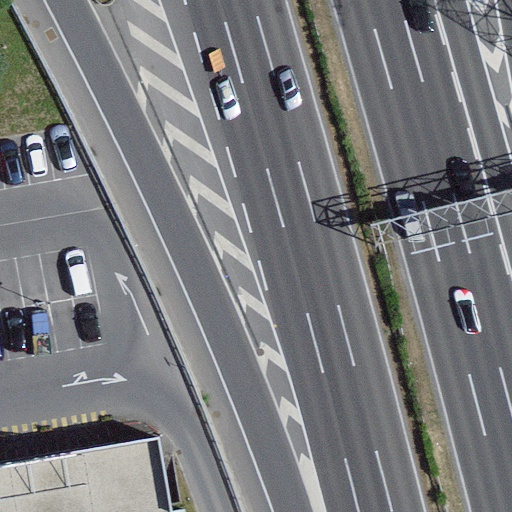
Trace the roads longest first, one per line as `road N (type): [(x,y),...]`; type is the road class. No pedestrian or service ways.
road 1 (motorway): [(56,0),(196,288),(292,511)]
road 2 (motorway): [(235,0),(375,511)]
road 3 (motorway): [(511,475),(382,0)]
